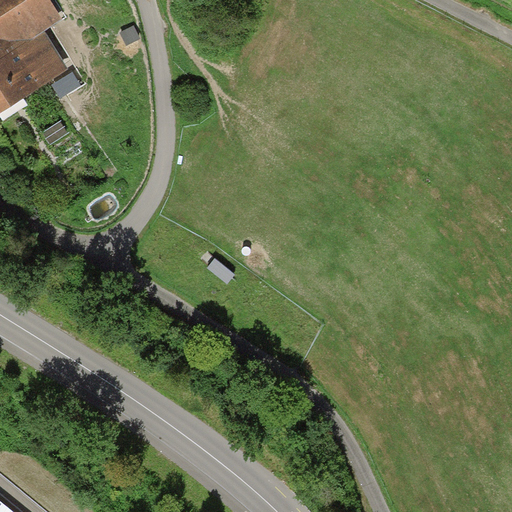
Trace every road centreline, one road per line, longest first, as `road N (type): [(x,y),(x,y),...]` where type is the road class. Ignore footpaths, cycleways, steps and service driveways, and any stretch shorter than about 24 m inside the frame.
road 1 (track): [(94,255),(252,353),(328,419),(374,511)]
road 2 (tertiary): [(0,313),(148,407),(280,511)]
road 3 (track): [(94,255),(134,228),(151,199),(166,139),(160,44),(147,0)]
